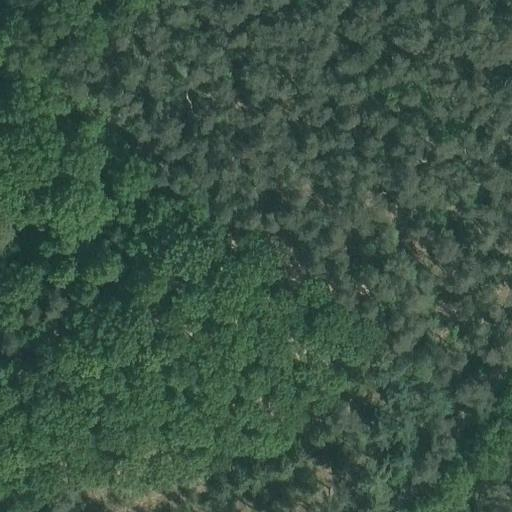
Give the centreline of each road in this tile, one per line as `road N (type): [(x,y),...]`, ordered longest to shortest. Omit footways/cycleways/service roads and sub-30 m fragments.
road 1 (track): [(473,391),(0,53)]
road 2 (track): [(378,511),(511,348)]
